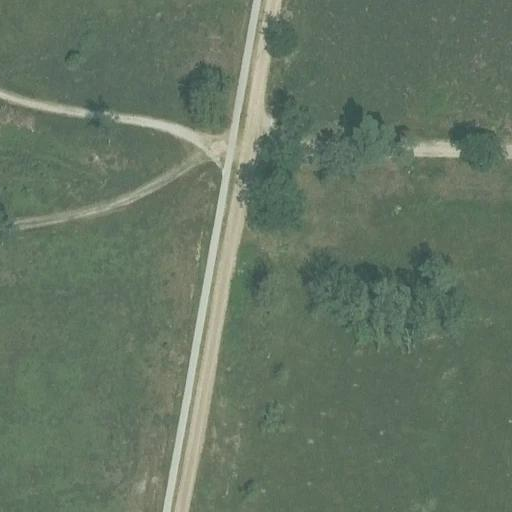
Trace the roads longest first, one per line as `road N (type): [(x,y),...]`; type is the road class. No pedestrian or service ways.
road 1 (track): [(183,511),(253,146)]
road 2 (track): [(253,146),(511,153)]
road 3 (track): [(0,92),(230,140)]
road 4 (track): [(253,146),(271,0)]
